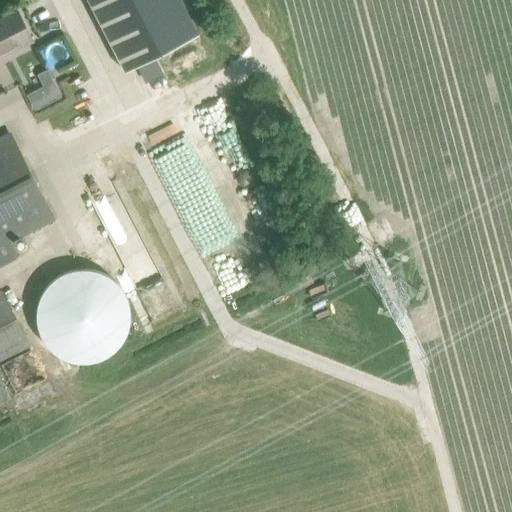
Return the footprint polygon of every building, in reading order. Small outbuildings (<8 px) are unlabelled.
[(197,35),(178,0),(87,0),(124,73),(197,35)] [(0,57),(32,41),(17,12),(0,21),(0,57)] [(52,102),(60,98),(46,70),(37,75),(43,86),(52,102)] [(0,139),(0,247),(53,220),(9,135),(0,139)] [(103,146),(136,231),(156,224),(124,139),(103,146)] [(225,142),(204,151),(239,228),(259,219),(225,142)] [(140,267),(127,272),(134,286),(146,280),(140,267)] [(118,285),(112,279),(104,274),(95,271),(86,269),(77,269),(68,271),(60,275),(52,280),(46,286),(41,294),(37,303),(36,312),(36,321),(38,330),(41,338),(47,346),(53,352),(61,357),(70,360),(79,362),(88,362),(97,360),(105,356),(113,351),(119,345),(124,337),(127,328),(129,319),(129,310),(127,301),(123,293),(118,285)] [(0,292),(0,362),(28,348),(2,292),(0,292)]
